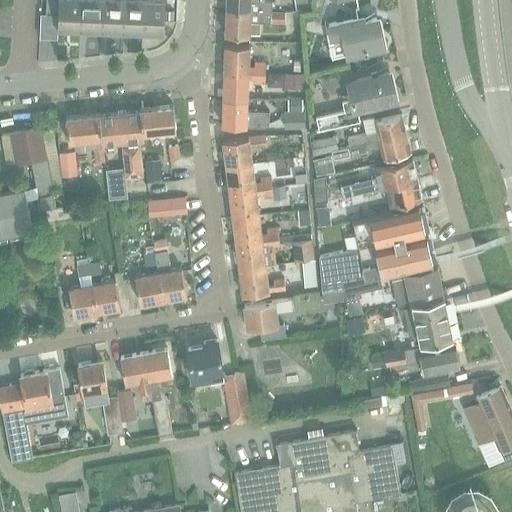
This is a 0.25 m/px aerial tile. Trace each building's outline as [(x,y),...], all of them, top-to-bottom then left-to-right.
[(79,30),(79,0),(46,0),(46,14),(58,14),(57,29),(79,30)] [(100,31),(101,0),(79,0),(79,30),(100,31)] [(121,32),(122,0),(101,0),(100,31),(121,32)] [(142,33),(143,0),(122,0),(121,32),(142,33)] [(144,0),(143,0),(142,33),(164,34),(165,1),(144,0)] [(225,0),(226,11),(270,12),(271,2),(259,2),(259,0),(225,0)] [(309,0),(295,0),(296,8),(311,6),(309,0)] [(173,11),(165,11),(164,19),(172,19),(173,11)] [(285,23),(285,13),(270,12),(226,11),(225,35),(249,36),(249,33),(260,33),(260,22),(270,22),(285,23)] [(375,18),(358,22),(357,18),(328,24),(330,36),(326,37),(331,58),(382,47),(375,18)] [(255,65),(248,65),(249,46),(225,45),(224,71),(265,73),(265,61),(255,61),(255,65)] [(270,50),(269,68),(281,69),(282,51),(270,50)] [(265,83),(265,73),(224,71),(223,98),(247,99),(248,78),(253,78),(253,83),(265,83)] [(357,108),(394,99),(388,72),(349,81),(353,98),(342,100),(344,109),(316,116),(319,129),(360,120),(357,108)] [(284,74),(283,89),(303,90),(303,75),(284,74)] [(247,110),(247,99),(223,98),(222,125),(263,127),(269,124),(269,110),(247,110)] [(302,101),(302,99),(289,99),(289,109),(302,109),(302,101)] [(141,135),(142,135),(175,132),(173,107),(139,110),(141,135)] [(304,127),(304,109),(284,109),(284,128),(304,127)] [(143,141),(142,135),(141,135),(139,110),(138,110),(139,112),(99,116),(99,114),(98,114),(101,145),(120,143),(124,178),(142,176),(139,141),(143,141)] [(101,145),(98,114),(65,118),(67,143),(100,140),(101,145)] [(349,146),(406,133),(402,114),(374,121),(373,116),(361,119),(365,134),(347,138),(349,146)] [(39,124),(12,129),(12,131),(18,160),(19,165),(31,162),(37,197),(53,194),(42,136),(39,124)] [(185,144),(196,142),(193,125),(181,127),(185,144)] [(406,133),(349,146),(351,154),(380,147),(383,158),(411,152),(406,133)] [(252,163),(250,148),(267,145),(265,135),(223,140),(226,167),(252,163)] [(335,135),(310,141),(313,154),(338,148),(335,135)] [(180,158),(178,145),(168,146),(170,160),(180,158)] [(104,160),(103,146),(94,147),(95,161),(104,160)] [(347,148),(332,151),(333,159),(349,155),(347,148)] [(77,174),(74,150),(58,152),(61,176),(77,174)] [(332,156),(313,160),(316,176),(335,172),(332,156)] [(161,159),(145,161),(147,180),(162,179),(161,159)] [(351,194),(417,179),(412,159),(375,167),(378,179),(349,186),(351,194)] [(260,180),(254,181),(252,163),(226,167),(229,192),(272,186),(271,175),(260,176),(260,180)] [(326,174),(314,177),(315,189),(327,187),(326,174)] [(353,202),(387,194),(390,207),(422,200),(417,179),(351,194),(353,202)] [(283,185),(272,186),(273,197),(274,198),(285,197),(283,185)] [(259,215),(256,194),(261,193),(262,198),(273,197),(272,186),(229,192),(233,218),(259,215)] [(0,234),(31,229),(23,187),(0,191),(0,234)] [(149,216),(187,213),(186,199),(172,201),(172,197),(148,199),(149,216)] [(376,274),(436,259),(435,256),(423,204),(352,221),(358,247),(319,256),(321,291),(322,291),(342,288),(344,288),(344,279),(376,274)] [(328,205),(315,207),(317,226),(330,224),(328,205)] [(308,208),(297,210),(298,221),(309,220),(308,208)] [(267,231),(261,232),(259,215),(233,218),(236,243),(279,237),(277,226),(266,227),(267,231)] [(296,215),(283,218),(286,232),(300,229),(296,215)] [(309,233),(280,237),(281,248),(291,247),(291,240),(310,238),(309,233)] [(265,266),(263,245),(268,245),(269,250),(280,248),(279,237),(236,243),(239,269),(265,266)] [(166,238),(152,241),(154,251),(167,249),(166,238)] [(313,257),(311,239),(292,241),(293,258),(313,257)] [(154,251),(156,262),(158,273),(163,300),(186,296),(181,269),(172,270),(167,249),(154,251)] [(154,251),(143,253),(145,264),(156,262),(154,251)] [(314,258),(302,260),(304,286),(317,285),(314,258)] [(101,274),(99,263),(88,265),(90,276),(101,274)] [(88,265),(76,267),(78,278),(80,286),(68,289),(73,316),(96,312),(91,284),(90,276),(88,265)] [(273,282),(267,283),(265,266),(239,269),(242,295),(269,292),(268,291),(286,289),(284,276),(273,278),(273,282)] [(413,303),(444,296),(438,266),(391,275),(398,306),(413,303)] [(139,304),(163,300),(158,273),(135,277),(139,304)] [(344,288),(344,293),(349,312),(361,310),(356,290),(379,285),(376,274),(344,279),(344,288)] [(91,284),(96,312),(119,308),(114,280),(91,284)] [(322,291),(321,291),(323,303),(343,301),(342,288),(322,291)] [(444,296),(413,303),(420,341),(452,335),(447,311),(444,296)] [(276,313),(293,310),(291,298),(243,305),(247,330),(259,328),(261,341),(285,338),(283,324),(277,325),(276,313)] [(361,314),(345,317),(348,334),(364,330),(361,314)] [(388,316),(389,327),(404,327),(404,315),(388,316)] [(228,407),(248,404),(242,372),(222,376),(216,340),(202,343),(203,347),(186,350),(192,381),(209,378),(210,384),(223,382),(228,407)] [(383,352),(371,354),(372,364),(373,367),(386,365),(396,363),(403,361),(407,380),(423,377),(425,387),(456,381),(454,367),(458,367),(453,343),(426,348),(425,344),(383,352)] [(167,349),(144,353),(148,379),(149,388),(152,399),(153,399),(159,434),(172,431),(162,376),(171,375),(167,349)] [(120,357),(124,383),(139,381),(141,389),(149,388),(148,379),(144,353),(120,357)] [(371,354),(351,357),(352,367),(353,367),(372,364),(371,354)] [(108,432),(123,429),(117,394),(107,395),(101,361),(78,365),(84,404),(102,401),(108,432)] [(467,363),(467,379),(491,379),(491,363),(467,363)] [(0,386),(0,399),(11,461),(32,457),(25,417),(53,412),(54,418),(68,416),(59,367),(35,372),(34,369),(23,371),(23,374),(20,374),(21,383),(0,386)] [(479,442),(493,436),(498,447),(511,441),(511,411),(500,385),(481,394),(482,394),(476,397),(478,401),(463,407),(479,442)] [(116,390),(122,420),(136,417),(131,387),(116,390)] [(152,399),(149,388),(141,389),(143,401),(152,399)] [(443,388),(410,393),(417,431),(426,429),(421,401),(444,397),(443,388)] [(403,393),(363,400),(364,408),(405,400),(403,393)] [(382,441),(407,437),(405,425),(380,429),(382,441)] [(356,511),(355,503),(400,495),(391,446),(358,452),(355,431),(275,444),(279,464),(233,472),(240,511),(299,511),(301,511),(356,511)] [(81,436),(72,437),(74,447),(82,445),(81,436)] [(78,511),(75,492),(59,494),(62,511),(78,511)] [(481,500),(479,498),(476,497),(474,497),(471,496),(468,497),(465,497),(463,499),(461,500),(459,502),(457,505),(456,507),(455,510),(454,511),(487,511),(487,509),(486,507),(485,504),(483,502),(481,500)]
